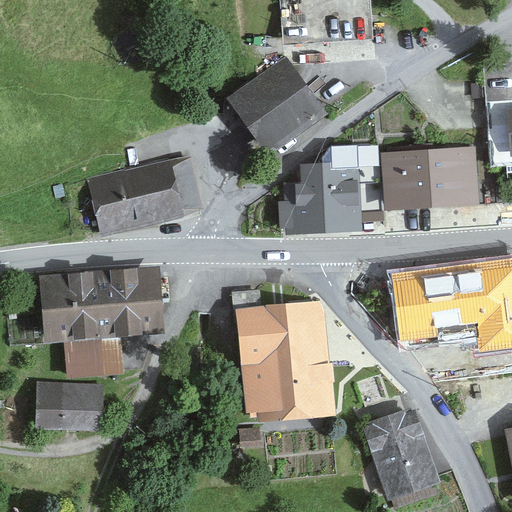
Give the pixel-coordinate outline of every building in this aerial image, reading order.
[(287,0),(293,51),(383,41),(378,0),(287,0)] [(272,158),(328,117),(285,58),(229,100),(272,158)] [(511,78),(490,80),(497,170),(511,168),(511,78)] [(281,185),(285,228),(379,221),(374,147),(333,149),(324,160),(325,171),(299,173),(300,184),(281,185)] [(382,159),(386,205),(480,197),(476,151),(382,159)] [(111,229),(199,206),(188,162),(99,185),(111,229)] [(511,360),(511,265),(387,283),(397,358),(475,347),(478,365),(511,360)] [(173,331),(168,274),(53,284),(59,351),(73,349),(76,381),(136,376),(133,334),(173,331)] [(348,421),(341,309),(249,315),(257,427),(348,421)] [(113,428),(113,393),(51,393),(50,427),(113,428)] [(396,511),(458,493),(435,415),(374,432),(396,511)]
